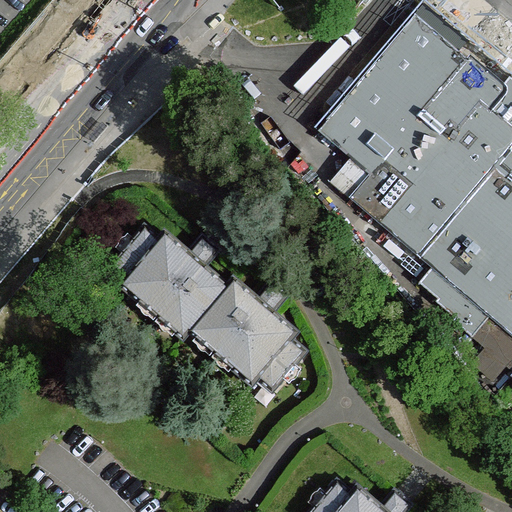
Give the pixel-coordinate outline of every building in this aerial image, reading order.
[(364,70),(313,130),(347,159),(327,182),(345,197),(383,230),(373,241),(420,281),(417,284),(436,301),(434,304),(453,320),(450,323),(484,351),(471,366),(483,376),(476,384),(494,400),(506,385),(511,389),(511,84),(505,79),(500,85),(464,55),(461,58),(411,16),(364,70)] [(275,312),(258,298),(235,278),(229,286),(206,266),(190,252),(165,231),(160,238),(145,225),(135,237),(129,232),(126,236),(124,236),(123,236),(122,237),(121,238),(120,239),(119,241),(119,243),(117,246),(122,251),(112,263),(127,276),(121,283),(185,337),(191,329),(254,383),(259,377),(274,389),(306,351),(292,339),(298,331),(275,312)] [(203,236),(190,252),(206,266),(220,250),(203,236)] [(258,298),(275,312),(288,296),(272,282),(258,298)] [(385,511),(382,509),(358,489),(353,496),(337,483),(328,494),(321,488),(310,502),(317,507),(312,511),(385,511)] [(396,494),(382,509),(385,511),(403,511),(409,505),(402,499),(396,494)]
